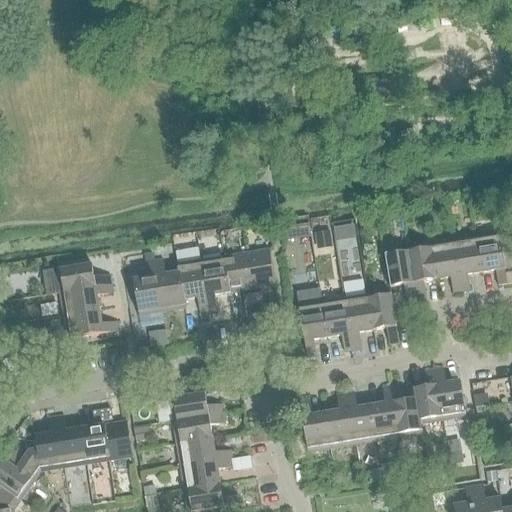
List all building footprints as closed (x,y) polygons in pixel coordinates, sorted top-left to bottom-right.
[(295,227),(282,229),(284,242),(297,240),(295,227)] [(345,241),(343,228),(333,230),(335,242),(345,241)] [(511,232),(497,235),(505,286),(511,284),(511,232)] [(314,235),(316,251),(331,249),(329,233),(314,235)] [(497,287),(505,286),(497,235),(475,239),(480,274),(495,272),(497,287)] [(480,274),(475,239),(452,242),(460,293),(469,292),(466,276),(480,274)] [(452,294),(460,293),(452,242),(429,246),(435,281),(449,279),(452,294)] [(435,281),(429,246),(407,249),(415,300),(425,299),(422,283),(435,281)] [(405,302),(415,300),(407,249),(383,253),(389,289),(403,287),(405,302)] [(268,251),(244,255),(253,306),(262,305),(260,289),(274,287),(268,251)] [(244,308),(253,306),(244,255),(222,259),(228,294),(241,292),(244,308)] [(214,296),(228,294),(222,259),(200,262),(208,313),(216,312),(214,296)] [(185,309),(184,301),(177,274),(164,276),(162,261),(153,262),(162,313),(185,309)] [(162,313),(153,262),(144,264),(146,279),(132,281),(138,317),(162,313)] [(176,266),(177,274),(184,301),(196,299),(199,315),(208,313),(200,262),(176,266)] [(110,286),(109,277),(93,279),(91,265),(56,271),(59,294),(110,286)] [(63,317),(98,311),(96,297),(112,295),(110,286),(59,294),(63,317)] [(390,293),(366,297),(372,333),(386,331),(388,346),(398,344),(390,293)] [(366,297),(343,300),(352,352),(361,350),(358,335),(372,333),(366,297)] [(343,300),(321,304),(327,340),(341,338),(343,353),(352,352),(343,300)] [(313,342),(327,340),(321,304),(297,308),(306,359),(315,358),(313,342)] [(118,332),(116,323),(101,326),(98,311),(63,317),(67,341),(118,332)] [(200,316),(201,326),(210,325),(209,315),(200,316)] [(147,333),(149,347),(166,345),(164,331),(147,333)] [(433,371),(441,422),(465,418),(459,383),(444,385),(442,369),(433,371)] [(420,426),(441,422),(433,371),(424,372),(426,388),(412,390),(414,400),(415,400),(419,426),(420,426)] [(390,388),(398,439),(422,435),(420,426),(419,426),(415,400),(414,400),(402,402),(399,386),(390,388)] [(375,443),(398,439),(390,388),(381,389),(384,405),(370,407),(375,443)] [(204,394),(193,396),(168,400),(172,423),(223,415),(222,405),(206,408),(204,394)] [(344,395),(353,447),(375,443),(370,407),(356,410),(353,394),(344,395)] [(344,395),(336,397),(338,412),(324,415),(330,450),(353,447),(344,395)] [(473,397),(474,409),(485,407),(484,395),(473,397)] [(330,450),(324,415),(310,417),(308,401),(298,403),(306,454),(330,450)] [(109,462),(132,459),(126,423),(113,425),(110,410),(101,411),(109,462)] [(86,466),(109,462),(101,411),(92,413),(94,428),(80,431),(86,466)] [(176,446),(211,440),(209,427),(225,425),(223,415),(172,423),(176,446)] [(63,470),(86,466),(80,431),(66,433),(64,417),(55,419),(63,470)] [(40,473),(63,470),(55,419),(47,420),(49,435),(34,438),(36,452),(40,473)] [(149,426),(133,429),(136,443),(152,440),(149,426)] [(214,455),(211,440),(176,446),(179,468),(231,460),(229,452),(214,455)] [(0,488),(2,490),(20,502),(40,473),(36,452),(28,453),(23,459),(7,448),(0,457),(0,488)] [(451,466),(463,464),(461,454),(449,456),(451,466)] [(231,460),(179,468),(183,491),(219,485),(217,471),(232,469),(231,460)] [(392,466),(381,467),(384,481),(394,480),(392,466)] [(367,473),(369,484),(369,485),(381,483),(381,482),(379,471),(367,473)] [(486,474),(487,484),(497,482),(495,472),(486,474)] [(221,499),(219,485),(183,491),(186,511),(202,511),(238,506),(237,496),(221,499)] [(143,488),(144,496),(155,495),(154,487),(143,488)] [(499,511),(500,511),(501,511),(499,500),(484,502),(482,487),(473,488),(476,511),(499,511)] [(452,511),(476,511),(473,488),(464,490),(466,505),(452,507),(452,511)] [(0,511),(12,511),(13,511),(20,502),(2,490),(0,492),(0,511)] [(511,511),(511,494),(511,500),(511,509),(501,511),(500,511),(499,511),(511,511)]
